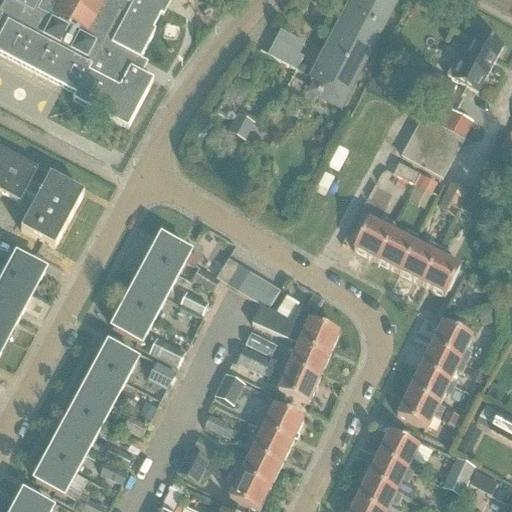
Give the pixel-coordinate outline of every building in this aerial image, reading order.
[(5,0),(0,10),(0,35),(0,36),(0,56),(74,96),(71,102),(127,132),(153,83),(131,71),(137,60),(139,61),(154,33),(151,31),(160,15),(163,17),(171,0),(5,0)] [(351,0),(310,80),(319,84),(314,94),(315,96),(337,108),(393,0),(392,0),(362,0),(360,5),(351,0)] [(304,46),(279,33),(266,57),(296,73),(304,60),(298,57),(304,46)] [(477,95),(502,49),(477,35),(461,65),(473,72),(464,88),(477,95)] [(441,131),(442,132),(463,143),(473,125),(451,113),(441,131)] [(254,125),(236,116),(227,135),(245,144),(254,125)] [(417,131),(437,142),(442,132),(441,131),(422,121),(417,131)] [(432,151),(437,142),(417,131),(412,140),(432,151)] [(442,132),(437,142),(457,153),(463,143),(442,132)] [(432,151),(412,140),(407,150),(427,161),(432,151)] [(437,142),(432,151),(452,162),(457,153),(437,142)] [(422,170),(427,161),(407,150),(402,159),(422,170)] [(0,194),(19,205),(24,195),(36,202),(20,233),(54,251),(83,196),(0,151),(0,194)] [(432,151),(427,161),(447,172),(452,162),(432,151)] [(442,181),(447,172),(427,161),(422,170),(442,181)] [(391,179),(412,190),(419,177),(397,166),(391,179)] [(467,195),(455,189),(444,211),(456,217),(467,195)] [(353,253),(376,265),(391,234),(369,223),(353,253)] [(414,246),(391,234),(376,265),(399,276),(414,246)] [(161,241),(149,264),(177,279),(190,256),(161,241)] [(437,257),(414,246),(399,276),(421,288),(437,257)] [(460,269),(437,257),(421,288),(444,300),(460,269)] [(15,258),(3,281),(31,296),(43,273),(15,258)] [(215,282),(226,288),(238,269),(227,263),(215,282)] [(149,264),(137,287),(165,302),(177,279),(149,264)] [(248,275),(238,269),(226,288),(236,294),(248,275)] [(211,295),(218,285),(198,272),(191,282),(211,295)] [(258,282),(248,275),(236,294),(246,301),(258,282)] [(3,281),(0,286),(0,309),(19,319),(31,296),(3,281)] [(268,288),(258,282),(246,301),(256,307),(268,288)] [(137,287),(125,310),(153,325),(165,302),(137,287)] [(278,294),(268,288),(256,307),(260,309),(267,313),(267,312),(278,294)] [(274,313),(288,319),(295,300),(282,295),(274,313)] [(180,307),(201,318),(207,308),(185,297),(180,307)] [(0,338),(7,342),(19,319),(0,309),(0,338)] [(296,347),(328,361),(339,337),(310,325),(312,319),(296,309),(287,323),(267,312),(267,313),(260,309),(251,328),(292,345),(296,347)] [(140,348),(153,325),(125,310),(112,332),(140,348)] [(430,350),(465,367),(470,357),(464,354),(471,341),(441,326),(430,350)] [(275,349),(250,337),(245,348),(270,360),(275,349)] [(185,356),(156,341),(148,358),(177,372),(185,356)] [(328,361),(296,347),(290,361),(286,359),(282,368),(318,384),(328,361)] [(108,348),(96,371),(124,386),(136,363),(108,348)] [(460,377),(465,367),(430,350),(418,373),(448,387),(455,374),(460,377)] [(268,364),(243,352),(236,367),(261,379),(268,364)] [(308,407),(318,384),(282,368),(278,378),(282,380),(276,394),(308,407)] [(96,371),(84,394),(112,409),(124,386),(96,371)] [(454,390),(448,387),(418,373),(407,395),(437,410),(444,397),(457,404),(461,396),(453,392),(454,390)] [(245,388),(224,378),(213,400),(234,410),(245,388)] [(84,394),(72,417),(99,432),(112,409),(84,394)] [(443,412),(437,410),(407,395),(396,418),(426,433),(433,420),(438,422),(443,412)] [(146,406),(139,418),(148,423),(154,411),(146,406)] [(256,430),(260,432),(292,447),(303,424),(272,409),(265,423),(260,421),(256,430)] [(511,421),(499,414),(489,433),(511,445),(511,421)] [(72,417),(59,439),(87,454),(99,432),(72,417)] [(146,429),(128,420),(122,432),(141,441),(146,429)] [(221,438),(226,428),(208,420),(204,430),(221,438)] [(245,452),(249,454),(281,470),(292,447),(260,432),(254,445),(249,443),(245,452)] [(387,436),(376,459),(412,476),(417,466),(411,464),(417,451),(387,436)] [(59,439),(47,462),(75,477),(87,454),(59,439)] [(224,454),(198,440),(192,453),(217,466),(224,454)] [(125,471),(131,461),(110,450),(104,460),(125,471)] [(234,475),(188,453),(174,480),(194,491),(203,473),(233,488),(227,500),(251,511),(260,511),(270,492),(234,475)] [(281,470),(249,454),(243,468),(238,466),(234,475),(270,492),(281,470)] [(376,459),(365,482),(395,496),(401,484),(407,486),(412,476),(376,459)] [(474,470),(455,461),(441,491),(460,500),(474,470)] [(62,500),(75,477),(47,462),(35,485),(62,500)] [(118,486),(124,475),(106,466),(100,477),(118,486)] [(469,487),(490,498),(497,486),(476,474),(469,487)] [(395,496),(365,482),(354,505),(368,511),(387,511),(390,507),(396,509),(400,500),(395,497),(395,496)] [(177,511),(184,498),(170,491),(159,511),(177,511)] [(15,511),(51,511),(24,497),(15,511)]
